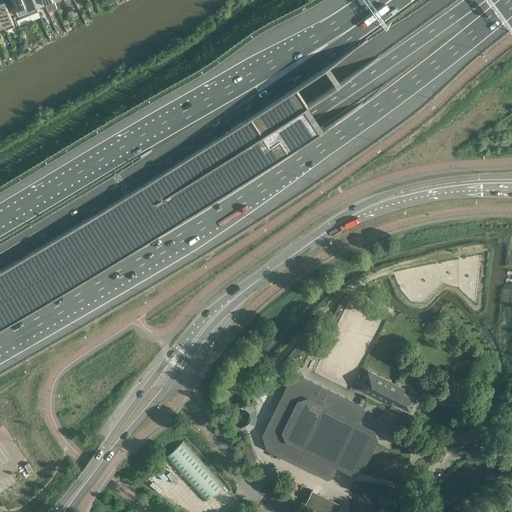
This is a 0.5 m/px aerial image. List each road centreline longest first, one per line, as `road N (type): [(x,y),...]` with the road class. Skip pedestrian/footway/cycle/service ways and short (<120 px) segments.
road 1 (motorway): [(0,343),(289,170),(511,4)]
road 2 (motorway): [(0,307),(311,114),(475,0)]
road 3 (motorway): [(0,283),(181,175),(443,0)]
road 4 (motorway): [(356,25),(205,137),(0,262)]
road 5 (motorway): [(356,25),(324,32),(0,219)]
road 6 (primary): [(511,177),(414,186),(367,202),(335,225)]
road 7 (primary): [(335,225),(434,195),(511,191)]
road 8 (primary): [(158,377),(57,511)]
road 9 (primary): [(68,511),(167,384)]
road 10 (unclassified): [(261,501),(197,405),(167,384)]
road 11 (primary): [(253,284),(206,316),(158,377)]
road 12 (primary): [(167,384),(253,284)]
